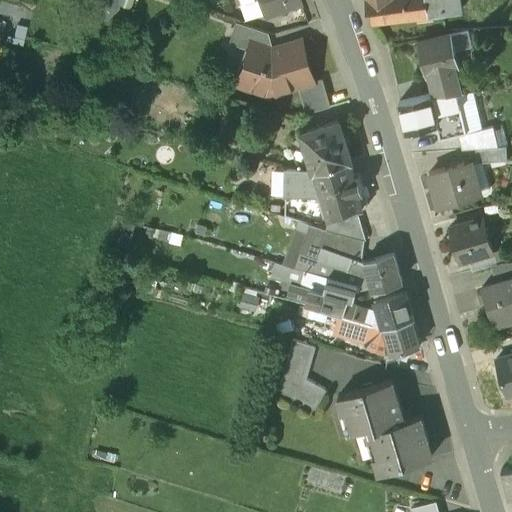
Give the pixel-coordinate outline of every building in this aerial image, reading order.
[(88,0),(85,4),(89,17),(106,21),(117,10),(114,0),(88,0)] [(258,0),(263,14),(300,1),(299,0),(258,0)] [(367,0),(369,21),(428,14),(426,0),(367,0)] [(458,0),(426,0),(428,14),(445,12),(459,10),(458,0)] [(267,34),(235,23),(228,43),(250,51),(253,45),(270,51),(273,50),(267,34)] [(451,34),(418,42),(426,75),(430,74),(459,68),(451,34)] [(273,50),(270,51),(253,45),(250,51),(239,84),(270,95),(298,86),(298,85),(313,81),(301,41),(273,50)] [(459,68),(430,74),(435,94),(464,92),(459,68)] [(313,81),(298,85),(298,86),(306,114),(330,107),(322,79),(313,81)] [(457,93),(430,95),(441,139),(466,133),(457,93)] [(430,95),(399,102),(405,129),(436,122),(432,106),(430,95)] [(341,121),(302,132),(313,171),(315,171),(350,161),(352,160),(341,121)] [(492,127),(459,136),(462,150),(497,147),(492,127)] [(420,138),(408,141),(411,154),(423,153),(422,149),(420,138)] [(468,150),(470,165),(479,163),(505,160),(503,148),(468,150)] [(350,161),(315,171),(320,186),(354,176),(350,161)] [(464,163),(430,173),(439,206),(473,196),(469,181),(475,179),(470,165),(465,166),(464,163)] [(479,163),(470,165),(475,179),(469,181),(473,196),(488,192),(479,163)] [(313,171),(284,171),(284,206),(296,206),(296,195),(302,195),(302,198),(318,198),(323,195),(320,186),(315,171),(313,171)] [(354,176),(320,186),(323,195),(329,217),(357,209),(368,206),(359,175),(354,176)] [(357,209),(329,217),(327,230),(361,241),(364,241),(366,241),(357,209)] [(483,218),(450,228),(460,261),(468,259),(493,252),(483,218)] [(327,230),(311,225),(301,254),(318,260),(323,247),(362,261),(364,241),(361,241),(327,230)] [(362,261),(323,247),(318,260),(364,276),(368,275),(364,262),(362,261)] [(493,252),(468,259),(472,271),(481,268),(502,262),(498,250),(493,252)] [(394,253),(364,262),(368,275),(372,289),(402,280),(394,253)] [(481,268),(486,287),(511,279),(511,261),(502,262),(481,268)] [(358,285),(328,277),(324,293),(312,290),(309,302),(308,306),(350,317),(353,305),(358,285)] [(481,288),(492,328),(511,322),(511,279),(486,287),(481,288)] [(405,293),(402,280),(372,289),(377,301),(405,293)] [(312,290),(292,286),(289,298),(309,302),(312,290)] [(405,293),(377,301),(380,312),(385,327),(413,318),(405,293)] [(358,306),(353,305),(350,317),(355,318),(358,306)] [(376,312),(358,306),(355,318),(385,327),(380,312),(376,312)] [(355,318),(350,317),(346,328),(369,335),(384,339),(388,338),(385,327),(355,318)] [(413,318),(385,327),(388,338),(392,352),(420,343),(413,318)] [(369,335),(346,328),(343,342),(365,349),(369,335)] [(318,346),(294,339),(278,390),(314,411),(328,389),(308,377),(318,346)] [(511,355),(503,358),(506,370),(499,372),(506,395),(511,393),(511,355)] [(404,413),(398,394),(395,395),(391,380),(338,396),(339,398),(349,433),(371,426),(372,430),(366,432),(378,474),(431,458),(426,442),(429,441),(422,416),(403,421),(401,414),(404,413)] [(511,466),(502,469),(509,496),(511,495),(511,466)] [(438,511),(436,501),(411,508),(412,511),(438,511)]
